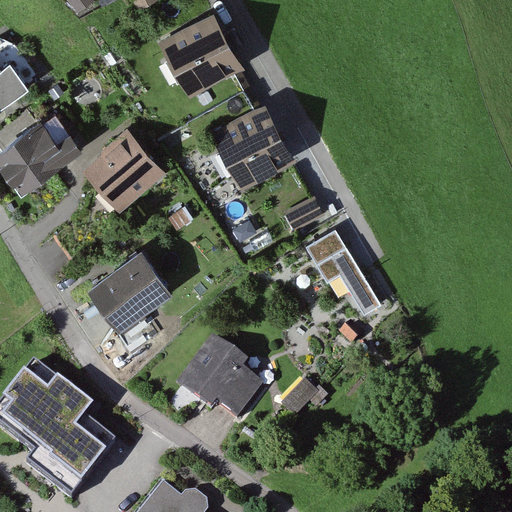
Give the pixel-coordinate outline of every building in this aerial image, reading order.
[(67,0),(77,14),(95,1),(94,0),(67,0)] [(132,0),(139,12),(160,0),(159,0),(132,0)] [(159,45),(190,99),(244,69),(212,14),(159,45)] [(0,105),(27,86),(8,60),(0,65),(0,105)] [(265,105),(211,135),(221,153),(228,167),(242,193),(259,184),(278,174),(297,164),(295,160),(284,141),(265,105)] [(40,121),(0,149),(0,159),(21,189),(80,146),(67,129),(53,139),(40,121)] [(84,172),(120,214),(166,174),(128,130),(102,151),(105,154),(84,172)] [(294,229),(295,231),(325,216),(324,214),(321,209),(320,207),(317,201),(315,197),(285,212),(287,216),(290,222),(291,224),(294,229)] [(233,231),(240,244),(258,234),(250,221),(233,231)] [(365,317),(382,306),(336,231),(306,249),(328,285),(340,277),(365,317)] [(174,297),(142,254),(88,292),(120,336),(174,297)] [(213,346),(185,387),(213,407),(219,397),(243,414),(261,387),(243,375),(248,369),(213,346)] [(34,356),(0,399),(0,420),(35,447),(27,458),(72,493),(116,437),(85,412),(93,402),(34,356)] [(306,385),(287,407),(300,419),(320,398),(306,385)] [(164,489),(145,511),(209,511),(210,511),(208,501),(197,494),(189,494),(183,503),(164,489)]
